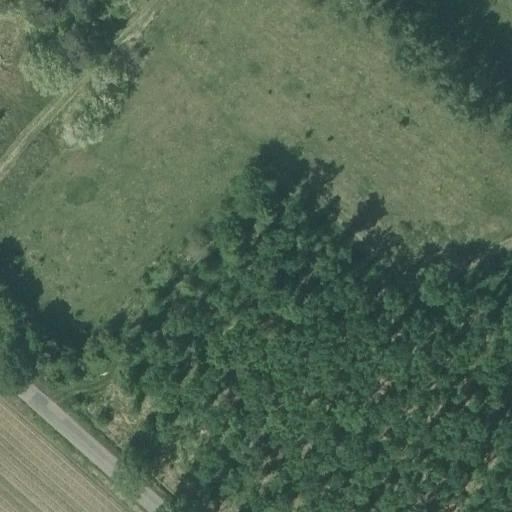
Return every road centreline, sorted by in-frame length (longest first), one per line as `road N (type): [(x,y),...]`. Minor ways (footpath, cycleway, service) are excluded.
road 1 (unclassified): [(153,511),(0,377)]
road 2 (track): [(0,173),(133,24)]
